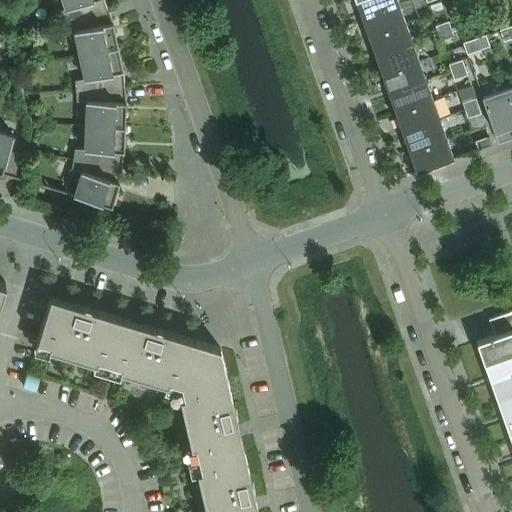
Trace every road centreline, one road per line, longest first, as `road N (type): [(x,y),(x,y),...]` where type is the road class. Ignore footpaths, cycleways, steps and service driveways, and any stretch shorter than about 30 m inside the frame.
road 1 (residential): [(489,511),(386,216)]
road 2 (residential): [(253,265),(160,0)]
road 3 (residential): [(308,511),(253,265)]
road 4 (residential): [(386,216),(309,0)]
road 5 (residential): [(253,265),(198,279),(152,274),(38,239)]
road 6 (residential): [(134,511),(107,441),(67,413),(0,396)]
road 7 (residential): [(253,265),(386,216)]
road 8 (residential): [(386,216),(511,172)]
road 9 (residential): [(0,362),(38,239)]
